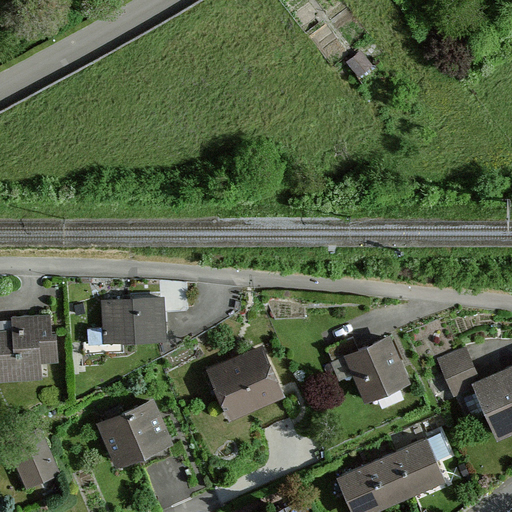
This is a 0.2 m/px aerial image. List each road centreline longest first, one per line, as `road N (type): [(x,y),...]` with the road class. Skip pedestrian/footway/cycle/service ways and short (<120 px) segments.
road 1 (residential): [(0,267),(119,269),(511,305)]
road 2 (tertiary): [(165,0),(0,87)]
